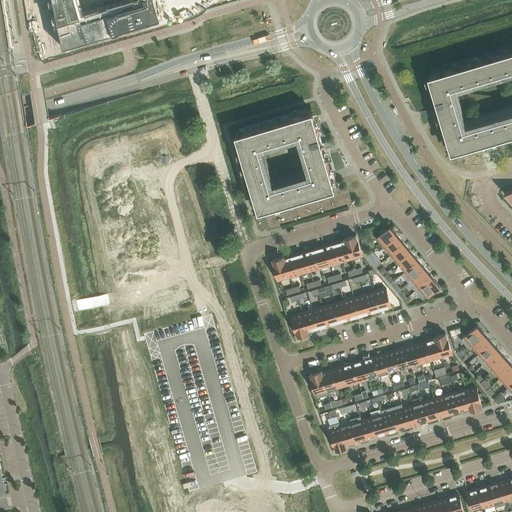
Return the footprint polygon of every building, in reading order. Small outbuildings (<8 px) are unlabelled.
[(50,0),(54,17),(49,18),(55,45),(60,44),(60,46),(88,37),(89,42),(162,21),(161,16),(162,15),(159,7),(157,0),(50,0)] [(511,49),(429,74),(452,151),(511,132),(511,49)] [(255,127),(251,129),(246,130),(241,131),(236,133),(247,169),(259,210),(264,208),(269,207),(273,205),(278,204),(283,202),(288,201),(293,200),(297,198),(302,197),(307,195),(312,194),(317,192),(321,191),(326,190),(331,188),(332,188),(336,187),(334,180),(332,173),(317,124),(315,116),(313,110),(309,111),(299,114),(294,116),(289,117),(284,119),(279,120),(275,121),(270,123),(265,124),(260,126),(255,127)] [(160,146),(88,167),(92,180),(143,165),(147,176),(155,173),(166,212),(180,209),(160,146)] [(112,212),(98,216),(118,280),(192,258),(188,244),(134,260),(130,248),(123,251),(112,212)] [(398,235),(391,226),(377,237),(384,246),(398,235)] [(370,247),(366,234),(361,235),(365,249),(370,247)] [(345,238),(345,239),(346,239),(352,258),(363,255),(357,235),(345,238)] [(398,235),(384,246),(391,255),(405,243),(398,235)] [(346,239),(345,239),(335,242),(341,261),(352,258),(346,239)] [(335,242),(325,246),(330,264),(341,261),(335,242)] [(405,243),(391,255),(398,263),(412,251),(405,243)] [(325,246),(314,249),(320,267),(330,264),(325,246)] [(314,249),(304,252),(309,270),(320,267),(314,249)] [(398,263),(405,271),(419,259),(412,251),(398,263)] [(304,252),(293,255),(298,274),(309,270),(304,252)] [(293,255),(285,257),(283,258),(288,277),(298,274),(293,255)] [(283,258),(285,257),(284,256),(273,259),(275,267),(273,267),(275,274),(277,274),(279,279),(288,277),(283,258)] [(419,259),(405,271),(402,274),(409,282),(426,268),(419,259)] [(381,272),(384,275),(387,272),(388,271),(384,266),(379,270),(381,272)] [(426,268),(409,282),(416,290),(433,276),(426,268)] [(423,299),(440,285),(433,276),(416,290),(423,299)] [(392,306),(386,287),(375,290),(381,309),(392,306)] [(365,294),(370,312),(381,309),(375,290),(365,294)] [(354,297),(360,315),(370,312),(365,294),(354,297)] [(344,300),(350,318),(360,315),(354,297),(344,300)] [(334,303),(339,321),(350,318),(344,300),(334,303)] [(323,306),(329,324),(339,321),(334,303),(323,306)] [(313,309),(318,328),(329,324),(323,306),(313,309)] [(309,332),(309,330),(318,328),(313,309),(303,312),(308,332),(309,332)] [(295,328),(298,335),(308,332),(303,312),(292,315),(294,321),(292,322),(294,328),(295,328)] [(469,348),(472,345),(485,333),(478,325),(461,339),(469,348)] [(452,353),(446,333),(435,336),(441,356),(452,353)] [(479,353),(476,356),(492,341),(485,333),(472,345),(479,353)] [(435,336),(435,338),(426,341),(431,359),(441,356),(435,336)] [(415,344),(421,362),(431,359),(426,341),(415,344)] [(483,364),(500,349),(492,341),(476,356),(483,364)] [(405,347),(410,365),(421,362),(415,344),(405,347)] [(395,350),(400,368),(410,365),(405,347),(395,350)] [(493,369),(507,357),(500,349),(483,364),(490,372),(493,369)] [(384,353),(390,372),(400,368),(395,350),(384,353)] [(374,356),(379,375),(390,372),(384,353),(374,356)] [(363,359),(369,378),(379,375),(374,356),(363,359)] [(500,378),(511,367),(511,363),(507,357),(493,369),(500,378)] [(358,381),(369,378),(363,359),(353,362),(358,381)] [(348,384),(358,381),(353,362),(343,365),(348,384)] [(338,387),(348,384),(343,365),(332,368),(338,387)] [(511,381),(511,367),(500,378),(507,386),(511,381)] [(327,390),(328,394),(329,395),(339,392),(332,368),(323,371),(322,370),(321,370),(327,390)] [(318,397),(328,394),(327,390),(321,370),(310,373),(313,381),(311,381),(313,388),(315,387),(318,397)] [(414,377),(403,380),(405,385),(415,382),(414,377)] [(485,378),(481,382),(486,389),(491,385),(485,378)] [(405,385),(403,380),(403,379),(393,383),(395,388),(405,385)] [(418,392),(416,385),(409,387),(411,394),(418,392)] [(482,406),(476,386),(465,389),(471,409),(482,406)] [(490,387),(487,390),(492,395),(495,392),(490,387)] [(470,408),(471,409),(465,389),(455,392),(461,410),(470,408)] [(445,395),(450,414),(461,410),(455,392),(445,395)] [(500,393),(494,398),(498,403),(504,397),(500,393)] [(434,398),(440,417),(450,414),(445,395),(434,398)] [(424,401),(430,420),(440,417),(434,398),(424,401)] [(414,404),(419,423),(430,420),(424,401),(414,404)] [(392,407),(398,429),(409,426),(402,403),(392,407)] [(403,407),(402,403),(409,426),(419,423),(414,404),(403,407)] [(382,413),(388,432),(398,429),(392,407),(381,410),(382,413)] [(372,417),(378,435),(388,432),(382,413),(372,417)] [(350,419),(351,423),(357,441),(367,438),(362,420),(361,416),(350,419)] [(372,417),(362,420),(367,438),(378,435),(372,417)] [(332,442),(334,442),(336,449),(347,446),(341,426),(340,422),(329,425),(332,435),(330,435),(332,442)] [(348,446),(347,444),(357,441),(351,423),(341,426),(347,446),(348,446)] [(511,498),(511,486),(510,479),(499,482),(505,500),(511,498)] [(505,500),(499,482),(489,485),(495,503),(496,507),(506,504),(505,500)] [(495,503),(489,485),(479,488),(484,506),(495,503)] [(468,491),(473,510),(484,506),(479,488),(468,491)] [(464,511),(459,494),(448,497),(452,511),(464,511)] [(452,511),(448,497),(438,500),(441,511),(452,511)] [(441,511),(438,500),(427,503),(429,511),(441,511)] [(429,511),(427,503),(417,506),(418,511),(429,511)]
